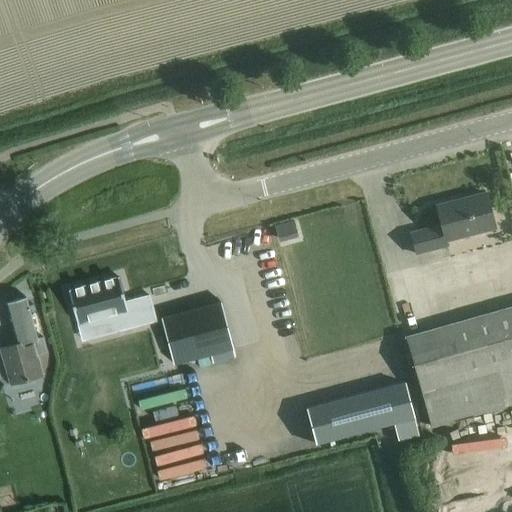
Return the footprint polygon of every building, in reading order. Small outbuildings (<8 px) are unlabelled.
[(495,229),(486,193),(437,205),(442,225),(411,233),(417,254),(448,246),(446,242),(495,229)] [(68,291),(76,323),(111,314),(116,332),(155,321),(153,314),(152,314),(149,302),(150,302),(148,296),(125,302),(118,277),(68,291)] [(0,350),(9,385),(29,380),(41,376),(35,355),(45,352),(41,338),(48,336),(40,306),(28,309),(25,298),(4,303),(15,345),(0,348),(0,350)] [(160,318),(165,337),(172,364),(231,349),(219,302),(160,318)] [(511,307),(406,338),(412,357),(431,427),(511,404),(511,307)] [(208,380),(142,395),(149,424),(215,409),(208,380)] [(421,435),(408,383),(310,409),(319,445),(396,425),(400,441),(421,435)] [(69,386),(62,404),(81,412),(89,394),(69,386)] [(17,431),(20,454),(35,452),(32,429),(17,431)]
